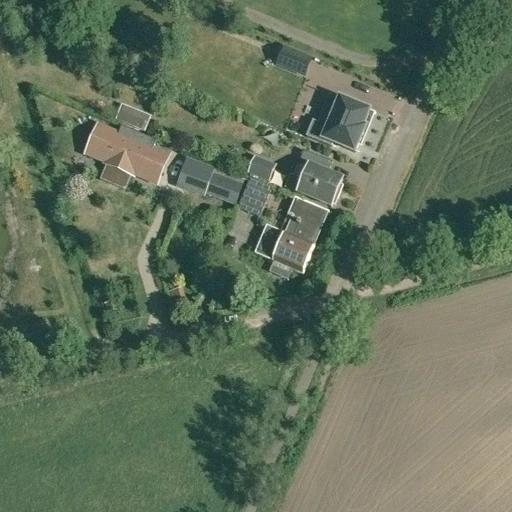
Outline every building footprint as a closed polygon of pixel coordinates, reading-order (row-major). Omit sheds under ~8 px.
[(279,65),(305,76),(311,61),(285,50),(279,65)] [(355,153),(365,129),(363,128),(369,112),(330,96),(318,124),(313,122),(306,138),(331,148),(333,144),(355,153)] [(150,117),(123,106),(116,121),(144,132),(150,117)] [(98,128),(87,154),(107,163),(106,166),(132,177),(133,174),(157,184),(168,158),(152,151),(156,142),(121,127),(118,136),(98,128)] [(299,196),(299,194),(331,208),(335,200),(337,201),(343,187),(341,186),(343,182),(329,175),(333,165),(305,153),(301,163),(311,168),(305,183),(292,177),(286,190),(299,196)] [(217,167),(216,171),(178,157),(169,181),(237,207),(245,177),(217,167)] [(256,157),(248,175),(270,184),(277,166),(256,157)] [(251,181),(239,208),(259,218),(271,189),(251,181)] [(275,261),(275,262),(304,274),(316,246),(314,245),(327,216),(295,202),(288,218),(291,220),(285,235),(270,228),(258,254),(275,261)] [(174,310),(188,306),(183,289),(169,293),(174,310)]
